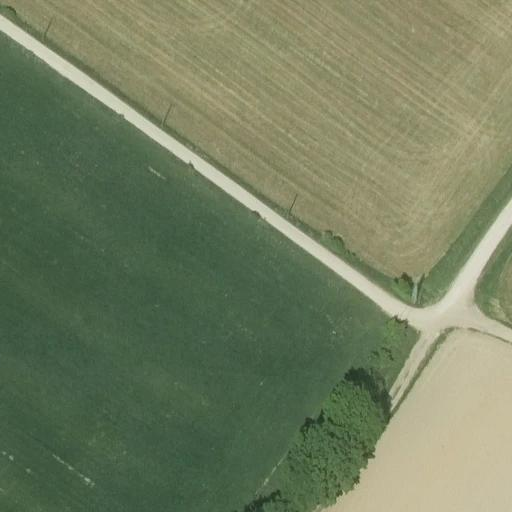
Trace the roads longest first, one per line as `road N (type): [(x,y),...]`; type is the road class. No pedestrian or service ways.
road 1 (track): [(0,26),(408,315),(443,316)]
road 2 (track): [(443,316),(317,511)]
road 3 (track): [(511,217),(443,316)]
